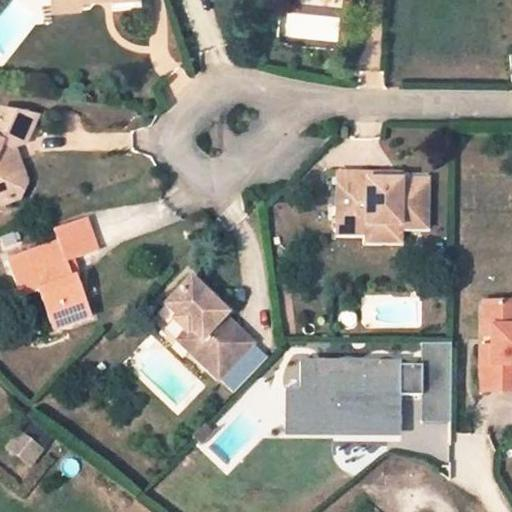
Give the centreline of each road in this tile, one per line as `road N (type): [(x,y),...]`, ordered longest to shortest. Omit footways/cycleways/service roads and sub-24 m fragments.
road 1 (residential): [(299,109),(222,87),(187,113),(166,145),(176,168),(197,179),(231,175)]
road 2 (residential): [(511,110),(299,109)]
